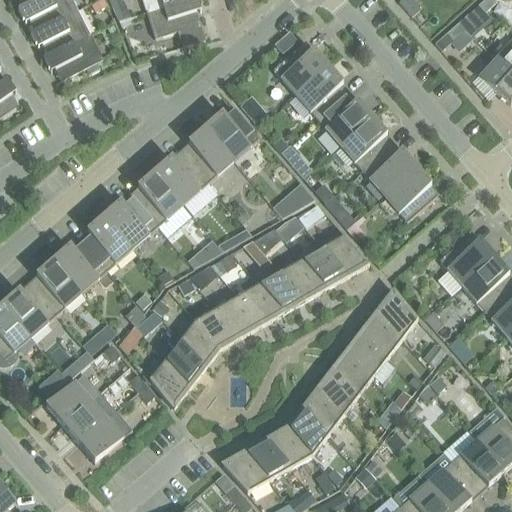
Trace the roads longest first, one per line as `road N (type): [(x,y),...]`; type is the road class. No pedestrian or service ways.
road 1 (residential): [(0,262),(196,91)]
road 2 (residential): [(495,177),(331,0)]
road 3 (residential): [(196,91),(121,111),(0,183)]
